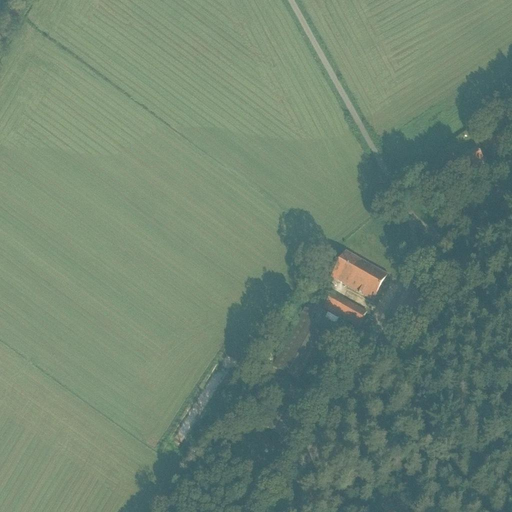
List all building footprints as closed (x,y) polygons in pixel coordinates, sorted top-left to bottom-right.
[(492,134),(483,140),(492,153),(503,145),(502,144),(510,139),(499,122),(489,129),(492,134)] [(465,175),(484,162),(475,149),(456,162),(465,175)] [(436,205),(439,209),(446,204),(443,199),(436,205)] [(345,253),(340,261),(331,278),(373,302),(387,276),(345,253)] [(323,309),(349,324),(357,329),(366,313),(332,294),(323,309)] [(272,368),(292,379),(301,384),(333,326),(305,310),(272,368)] [(402,311),(398,316),(407,322),(412,325),(416,319),(402,311)] [(337,322),(331,332),(357,348),(363,337),(337,322)] [(276,397),(260,426),(288,442),(304,413),(276,397)]
